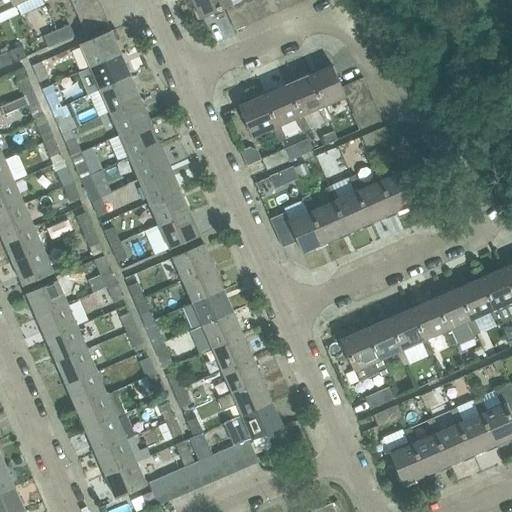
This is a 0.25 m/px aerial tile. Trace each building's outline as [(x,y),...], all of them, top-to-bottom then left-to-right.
[(0,0),(0,13),(17,6),(13,0),(0,0)] [(71,0),(76,11),(99,1),(98,0),(71,0)] [(192,0),(201,20),(225,9),(233,6),(229,0),(192,0)] [(259,0),(246,0),(257,22),(267,17),(259,0)] [(272,0),(259,0),(267,17),(278,13),(272,0)] [(285,0),(272,0),(278,13),(289,8),(285,0)] [(103,12),(99,1),(76,11),(81,21),(103,12)] [(236,5),(233,6),(225,9),(235,31),(246,27),(236,5)] [(108,23),(103,12),(81,21),(86,32),(108,23)] [(70,26),(57,32),(62,43),(74,37),(70,26)] [(62,43),(57,32),(44,37),(49,48),(62,43)] [(91,69),(122,55),(112,32),(81,45),(91,69)] [(22,47),(8,52),(13,64),(26,58),(22,47)] [(0,69),(13,64),(8,52),(0,56),(0,69)] [(132,78),(122,55),(91,69),(101,91),(132,78)] [(33,66),(40,82),(49,78),(42,62),(33,66)] [(326,106),(345,98),(346,97),(342,87),(333,66),(309,77),(323,108),(326,106)] [(309,77),(286,87),(299,118),(303,117),(319,109),(326,124),(333,121),(326,106),(323,108),(309,77)] [(18,82),(24,97),(34,93),(27,78),(18,82)] [(110,114),(141,100),(132,78),(101,91),(110,114)] [(363,78),(342,87),(346,97),(345,98),(346,99),(368,89),(363,78)] [(286,87),(263,97),(276,127),(279,126),(295,119),(302,134),(309,131),(303,117),(299,118),(286,87)] [(373,100),(368,89),(346,99),(351,110),(373,100)] [(40,109),(34,93),(24,97),(0,108),(4,116),(28,106),(31,113),(40,109)] [(46,97),(53,112),(62,108),(55,93),(46,97)] [(285,141),(279,126),(276,127),(263,97),(239,107),(253,138),(272,130),(278,144),(285,141)] [(151,123),(141,100),(110,114),(120,136),(151,123)] [(355,121),(378,111),(373,100),(351,110),(355,121)] [(62,108),(53,112),(59,127),(69,123),(62,108)] [(382,122),(378,111),(355,121),(360,131),(382,122)] [(44,142),(53,138),(47,123),(37,127),(44,142)] [(161,145),(151,123),(120,136),(110,140),(120,163),(130,159),(161,145)] [(367,150),(373,147),(391,139),(386,127),(362,138),(367,150)] [(53,138),(44,142),(51,158),(60,154),(53,138)] [(72,157),(81,153),(75,138),(65,142),(72,157)] [(140,181),(171,168),(161,145),(130,159),(140,181)] [(295,145),(285,149),(290,161),(300,157),(295,145)] [(335,147),(315,157),(325,179),(346,169),(335,147)] [(267,171),(285,163),(290,161),(285,149),(262,160),(267,171)] [(81,153),(72,157),(82,179),(103,170),(98,161),(93,163),(87,150),(81,153)] [(0,187),(15,181),(5,159),(0,161),(0,187)] [(306,164),(295,169),(299,179),(311,174),(306,164)] [(373,223),(396,213),(382,182),(386,180),(379,166),(370,169),(377,183),(363,190),(359,192),(373,223)] [(293,167),(270,177),(275,190),(299,179),(293,167)] [(63,187),(73,183),(66,168),(57,172),(63,187)] [(181,190),(171,168),(140,181),(149,204),(181,190)] [(106,179),(103,170),(82,179),(92,202),(101,198),(108,195),(101,181),(106,179)] [(382,182),(396,213),(419,202),(405,171),(386,180),(382,182)] [(349,233),(373,223),(359,192),(363,190),(356,176),(348,179),(354,193),(339,200),(336,202),(349,233)] [(0,214),(25,204),(15,181),(0,187),(0,214)] [(80,199),(73,183),(63,187),(70,203),(80,199)] [(336,202),(339,200),(332,186),(325,189),(332,203),(316,210),(313,212),(326,243),(349,233),(336,202)] [(181,190),(149,204),(159,226),(190,213),(181,190)] [(326,243),(313,212),(316,210),(309,196),(302,199),(308,214),(290,222),(286,213),(270,220),(283,248),(298,242),(303,254),(326,243)] [(108,213),(101,198),(92,202),(98,217),(108,213)] [(0,214),(0,232),(3,240),(34,226),(25,204),(0,214)] [(77,217),(83,233),(92,229),(86,213),(77,217)] [(200,236),(190,213),(159,226),(169,249),(200,236)] [(153,255),(168,249),(158,224),(143,230),(153,255)] [(44,249),(34,226),(3,240),(13,263),(44,249)] [(105,232),(111,247),(120,243),(114,228),(105,232)] [(92,229),(83,233),(90,248),(99,244),(92,229)] [(120,243),(111,247),(118,262),(127,258),(120,243)] [(173,258),(183,282),(214,268),(204,245),(173,258)] [(54,272),(44,249),(13,263),(23,286),(54,272)] [(116,284),(110,269),(105,257),(95,261),(101,273),(107,288),(116,284)] [(511,265),(503,269),(511,290),(511,265)] [(224,291),(214,268),(183,282),(193,304),(224,291)] [(511,290),(503,269),(480,280),(493,311),(489,313),(496,327),(511,319),(511,290)] [(470,321),(466,323),(473,337),(480,334),(474,319),(489,313),(493,311),(480,280),(457,290),(470,321)] [(27,295),(37,318),(68,305),(58,281),(27,295)] [(170,287),(179,307),(191,301),(181,282),(170,287)] [(129,287),(135,302),(145,298),(138,283),(129,287)] [(123,299),(116,284),(107,288),(114,303),(123,299)] [(457,290),(433,300),(447,331),(443,333),(450,347),(457,344),(451,329),(466,323),(470,321),(457,290)] [(224,291),(193,304),(203,327),(234,313),(224,291)] [(151,314),(145,298),(135,302),(142,318),(151,314)] [(447,331),(433,300),(410,310),(424,341),(419,343),(427,357),(434,354),(428,340),(443,333),(447,331)] [(47,341),(78,327),(68,305),(37,318),(47,341)] [(424,341),(410,310),(387,320),(401,351),(396,353),(403,367),(411,364),(404,350),(419,343),(424,341)] [(244,336),(234,313),(203,327),(213,349),(244,336)] [(127,333),(136,329),(129,314),(120,318),(127,333)] [(381,360),(396,353),(401,351),(387,320),(364,330),(378,362),(373,364),(378,375),(379,374),(381,377),(387,374),(381,360)] [(145,325),(155,348),(164,344),(154,321),(145,325)] [(57,363),(88,350),(78,327),(47,341),(57,363)] [(127,333),(135,352),(144,348),(136,329),(127,333)] [(359,383),(378,375),(373,364),(378,362),(364,330),(340,341),(359,383)] [(254,358),(244,336),(213,349),(222,372),(254,358)] [(66,386),(98,372),(111,366),(101,344),(88,350),(57,363),(66,386)] [(164,344),(155,348),(162,363),(171,359),(164,344)] [(263,380),(254,358),(222,372),(232,394),(263,380)] [(146,378),(155,374),(149,359),(140,363),(146,378)] [(76,408),(107,395),(98,372),(66,386),(76,408)] [(174,392),(184,388),(177,373),(168,377),(174,392)] [(162,390),(155,374),(146,378),(153,394),(162,390)] [(273,403),(263,380),(232,394),(218,400),(223,412),(237,406),(242,417),(273,403)] [(487,412),(483,414),(497,445),(511,438),(511,387),(511,385),(496,391),(502,406),(487,412)] [(190,404),(184,388),(174,392),(181,408),(190,404)] [(366,398),(371,410),(395,400),(390,388),(366,398)] [(86,431),(117,417),(107,395),(76,408),(86,431)] [(464,422),(460,424),(474,455),(497,445),(483,414),(487,412),(480,398),(473,401),(479,416),(464,422)] [(249,441),(252,440),(283,426),(273,403),(242,417),(224,424),(234,447),(238,446),(249,441)] [(159,408),(166,423),(175,419),(169,404),(159,408)] [(397,406),(373,416),(379,428),(402,418),(397,406)] [(441,432),(437,434),(450,465),(474,455),(460,424),(464,422),(457,408),(450,411),(456,426),(441,432)] [(96,453),(127,440),(117,417),(86,431),(96,453)] [(187,422),(194,438),(203,434),(197,418),(187,422)] [(418,442),(414,444),(427,475),(450,465),(437,434),(441,432),(434,418),(426,421),(433,436),(418,442)] [(175,419),(166,423),(173,439),(182,435),(175,419)] [(403,432),(384,440),(390,454),(404,486),(427,475),(414,444),(418,442),(410,428),(403,432)] [(199,462),(205,460),(213,456),(203,434),(194,438),(189,440),(199,462)] [(137,462),(127,440),(96,453),(105,476),(137,462)] [(185,441),(176,445),(182,461),(192,457),(185,441)] [(259,463),(249,441),(238,446),(247,467),(259,463)] [(238,446),(234,447),(227,450),(236,472),(247,467),(238,446)] [(225,477),(236,472),(227,450),(216,455),(225,477)] [(205,460),(214,482),(225,477),(216,455),(213,456),(205,460)] [(279,474),(291,469),(286,455),(273,460),(279,474)] [(203,486),(214,482),(205,460),(199,462),(194,464),(203,486)] [(137,462),(105,476),(116,499),(147,485),(137,462)] [(194,464),(183,469),(192,491),(203,486),(194,464)] [(6,465),(0,467),(0,494),(16,488),(6,465)] [(181,496),(192,491),(183,469),(172,474),(181,496)] [(161,479),(170,501),(181,496),(172,474),(161,479)] [(159,506),(170,501),(161,479),(149,484),(159,506)] [(0,511),(21,511),(25,510),(16,488),(0,494),(0,511)] [(336,511),(332,503),(312,511),(336,511)]
